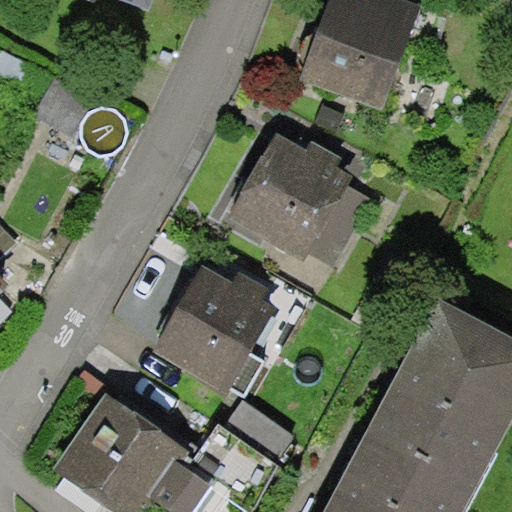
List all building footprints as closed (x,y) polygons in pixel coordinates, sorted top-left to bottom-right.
[(150,0),(120,0),(148,10),(150,0)] [(317,0),(286,86),(366,116),(402,21),(346,0),(317,0)] [(37,78),(0,59),(0,94),(23,106),(37,78)] [(98,109),(51,85),(21,138),(68,163),(98,109)] [(296,155),(266,140),(223,224),(333,281),(372,206),(326,182),(335,166),(300,147),(296,155)] [(146,354),(242,411),(271,363),(251,351),(273,315),(254,304),(262,290),(237,275),(228,291),(196,271),(146,354)] [(338,511),(447,511),(511,395),(511,353),(444,317),(404,390),(355,481),(338,511)] [(101,391),(41,477),(86,511),(136,511),(239,511),(241,509),(247,511),(252,511),(294,440),(242,411),(197,453),(101,391)]
